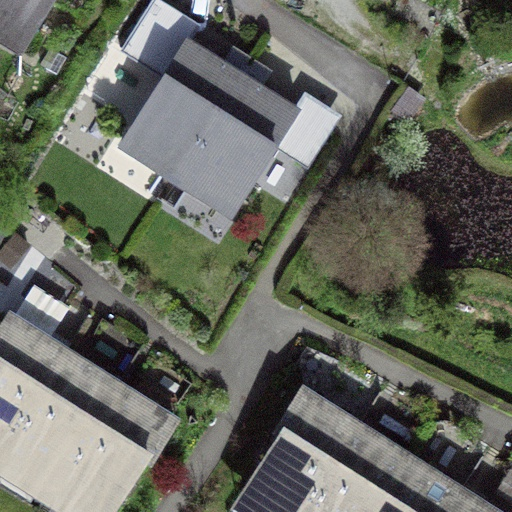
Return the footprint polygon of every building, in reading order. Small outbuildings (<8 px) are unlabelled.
[(50,0),(0,0),(0,50),(16,60),(50,0)] [(167,186),(237,74),(183,40),(112,152),(167,186)] [(237,74),(167,186),(224,222),(295,109),(237,74)] [(0,446),(61,349),(44,339),(65,304),(28,281),(4,319),(0,325),(0,446)] [(49,486),(114,382),(61,349),(0,446),(0,456),(22,470),(49,486)] [(114,382),(49,486),(76,504),(89,511),(112,511),(171,418),(114,382)] [(268,511),(302,511),(356,426),(308,396),(245,497),(266,510),(268,511)] [(369,511),(405,456),(356,426),(302,511),(369,511)] [(445,511),(459,490),(405,456),(369,511),(445,511)] [(494,511),(459,490),(445,511),(494,511)]
